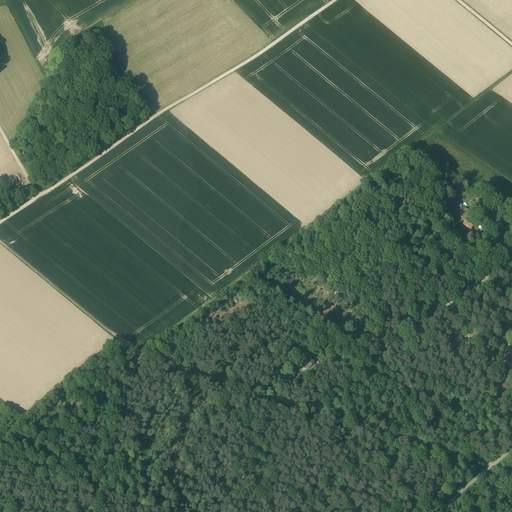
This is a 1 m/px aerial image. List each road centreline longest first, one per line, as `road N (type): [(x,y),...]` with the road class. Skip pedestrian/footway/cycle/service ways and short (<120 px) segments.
road 1 (track): [(139,354),(511,71)]
road 2 (track): [(336,0),(37,197)]
road 3 (track): [(492,465),(312,408)]
road 4 (track): [(312,408),(139,354)]
road 5 (track): [(139,354),(0,239)]
road 6 (track): [(139,354),(91,511)]
